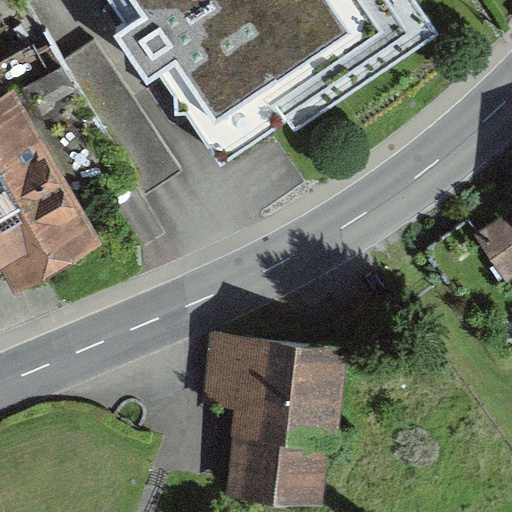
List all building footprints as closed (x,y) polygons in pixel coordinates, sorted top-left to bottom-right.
[(119,0),(140,29),(229,163),(429,31),(408,0),(119,0)] [(65,57),(118,145),(146,189),(179,166),(94,41),(65,57)] [(46,279),(126,231),(32,76),(0,95),(0,270),(30,252),(46,279)] [(511,211),(479,233),(506,275),(511,270),(511,211)] [(234,501),(331,511),(338,451),(346,452),(357,353),(219,338),(209,418),(243,422),(234,501)]
